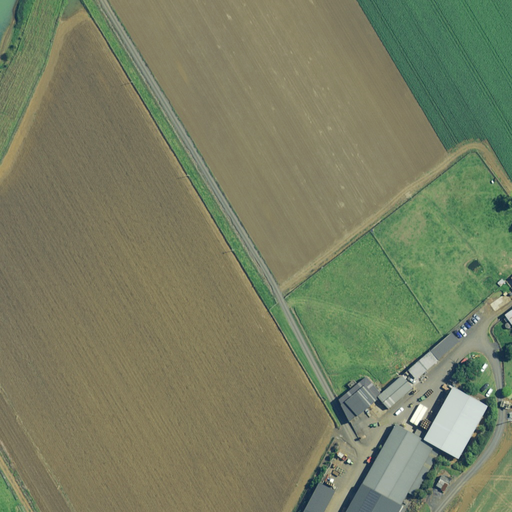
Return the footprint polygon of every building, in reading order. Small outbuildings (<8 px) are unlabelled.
[(508,322),(510,321),(511,323),(511,310),(503,317),(507,323),(508,322)] [(432,351),(440,360),(460,343),(453,333),(432,351)] [(404,376),(411,385),(440,360),(432,351),(404,376)] [(411,385),(404,376),(379,397),(389,409),(414,388),(411,385)] [(367,385),(343,405),(350,424),(379,400),(367,385)] [(453,385),(422,439),(436,447),(456,458),(487,404),(453,385)] [(399,424),(347,511),(397,511),(436,447),(422,439),(399,424)] [(326,511),(337,492),(320,483),(307,509),(312,511),(326,511)]
